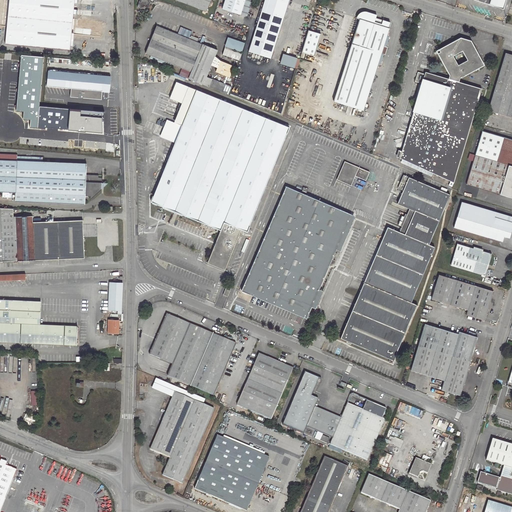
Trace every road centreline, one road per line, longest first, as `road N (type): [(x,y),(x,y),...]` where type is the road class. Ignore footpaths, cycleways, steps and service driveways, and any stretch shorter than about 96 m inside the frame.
road 1 (unclassified): [(131,276),(473,425)]
road 2 (unknown): [(353,0),(325,96),(326,111),(342,121),(364,122),(372,112),(394,26),(381,11)]
road 3 (unclassified): [(131,276),(123,0)]
road 4 (unknown): [(230,282),(236,285),(294,132),(308,134)]
road 5 (unknown): [(318,357),(371,213)]
road 6 (unclassified): [(127,428),(131,276)]
road 7 (unclassified): [(511,296),(473,425)]
road 8 (unknown): [(425,22),(390,146)]
road 9 (unknown): [(308,134),(389,169),(376,199)]
